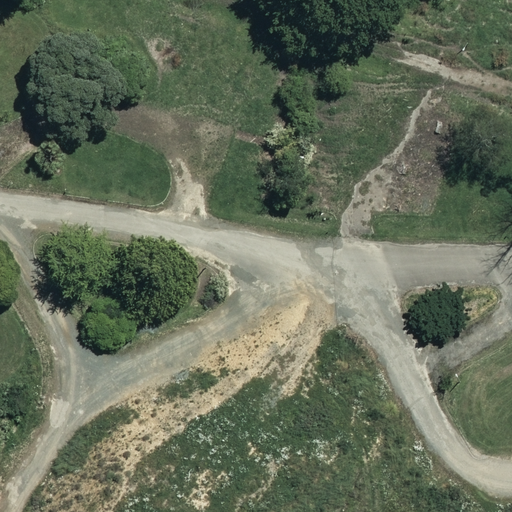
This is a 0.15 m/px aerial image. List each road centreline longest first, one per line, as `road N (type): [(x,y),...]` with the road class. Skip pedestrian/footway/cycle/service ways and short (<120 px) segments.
road 1 (track): [(24,511),(106,405),(263,337),(352,258),(511,251)]
road 2 (track): [(0,209),(352,258)]
